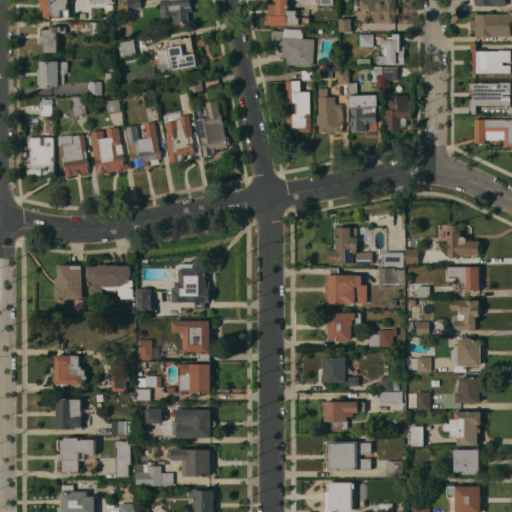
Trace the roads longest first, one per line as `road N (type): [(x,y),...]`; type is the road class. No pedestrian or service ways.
road 1 (tertiary): [(511,201),(435,168),(115,227),(38,226),(0,216)]
road 2 (residential): [(269,198),(270,511)]
road 3 (residential): [(0,246),(1,511)]
road 4 (residential): [(229,0),(269,198)]
road 5 (residential): [(434,0),(435,168)]
